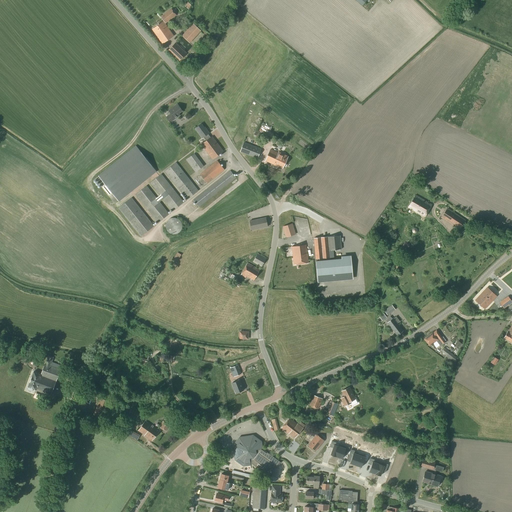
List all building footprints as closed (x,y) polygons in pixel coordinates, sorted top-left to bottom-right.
[(165,24),(176,15),(171,9),(160,17),(165,24)] [(162,44),(173,36),(163,22),(152,29),(162,44)] [(190,42),(200,31),(194,26),(184,37),(190,42)] [(179,61),(187,53),(176,43),(168,51),(179,61)] [(170,122),(178,117),(176,115),(182,111),(177,104),(169,111),(171,114),(166,117),(170,122)] [(205,130),(201,124),(195,129),(202,138),(203,137),(206,141),(201,144),(212,160),(223,151),(212,136),(210,138),(208,134),(209,133),(206,129),(205,130)] [(257,159),(261,149),(244,142),(240,152),(257,159)] [(136,146),(98,176),(119,201),(156,172),(136,146)] [(278,153),(270,150),(265,161),(282,169),(288,157),(279,152),(278,153)] [(195,173),(204,166),(194,154),(186,160),(195,173)] [(207,184),(224,170),(217,160),(199,174),(207,184)] [(187,200),(198,191),(176,162),(164,171),(187,200)] [(199,208),(236,178),(230,171),(193,200),(199,208)] [(172,211),(184,202),(161,174),(150,183),(172,211)] [(158,223),(169,214),(147,186),(135,195),(158,223)] [(429,204),(427,203),(428,203),(415,195),(408,208),(411,209),(411,208),(414,210),(413,210),(425,217),(432,205),(429,204)] [(140,236),(154,226),(131,198),(118,208),(140,236)] [(459,230),(466,220),(447,208),(441,218),(459,230)] [(174,234),(175,234),(176,234),(177,234),(178,233),(179,233),(180,232),(180,231),(181,229),(182,228),(182,227),(182,226),(182,225),(182,224),(181,223),(181,222),(180,221),(180,220),(179,220),(178,219),(177,219),(176,218),(175,218),(173,218),(172,218),(171,219),(169,219),(168,220),(167,221),(167,222),(166,223),(166,224),(165,225),(166,227),(166,228),(166,229),(166,230),(167,230),(167,231),(167,232),(168,232),(169,233),(170,233),(171,234),(172,234),(174,234)] [(249,222),(251,231),(267,227),(266,221),(265,221),(265,218),(249,222)] [(286,237),(295,234),(292,224),(283,226),(286,237)] [(329,252),(329,251),(341,249),(340,236),(328,237),(314,238),(316,259),(333,257),(333,251),(329,252)] [(294,265),(308,263),(306,245),(291,247),(294,265)] [(261,267),(266,258),(257,253),(252,262),(261,267)] [(342,259),(316,261),(318,281),(352,278),(351,257),(342,258),(342,259)] [(254,281),(260,270),(247,263),(241,275),(245,278),(246,276),(254,281)] [(482,297),(479,300),(484,305),(487,301),(488,302),(490,301),(489,299),(492,296),(487,291),(484,295),(483,294),(481,296),(482,297)] [(504,309),(511,302),(511,301),(508,296),(499,303),(504,309)] [(387,315),(395,310),(392,305),(384,311),(387,315)] [(390,320),(388,318),(385,320),(387,323),(397,336),(403,331),(397,323),(400,321),(396,316),(393,318),(390,320)] [(442,337),(436,330),(432,333),(424,339),(429,346),(436,341),(440,346),(445,342),(445,341),(446,341),(443,337),(442,337)] [(451,365),(457,357),(444,348),(441,352),(446,355),(443,359),(451,365)] [(58,375),(62,366),(52,362),(53,358),(48,356),(46,360),(41,374),(33,372),(28,387),(27,390),(32,392),(33,389),(35,390),(36,389),(51,394),(58,375)] [(238,365),(230,368),(233,377),(241,373),(238,365)] [(236,394),(244,390),(239,380),(231,383),(236,394)] [(75,388),(70,401),(85,407),(90,397),(82,393),(83,391),(75,388)] [(344,407),(351,403),(351,401),(355,399),(349,388),(342,391),(344,396),(340,398),(344,407)] [(318,410),(322,399),(313,395),(309,406),(318,410)] [(333,417),(338,405),(332,402),(327,414),(333,417)] [(133,407),(130,411),(128,416),(136,420),(138,415),(141,410),(133,407)] [(296,423),(289,418),(281,428),(294,439),(302,428),(303,428),(305,425),(298,420),(296,423)] [(151,441),(154,437),(159,431),(145,421),(142,425),(138,431),(144,435),(144,436),(149,440),(148,441),(150,443),(151,441)] [(166,431),(168,428),(170,425),(163,421),(159,427),(166,431)] [(317,435),(308,445),(315,450),(323,441),(317,435)] [(266,454),(260,449),(262,449),(261,442),(253,436),(239,438),(233,446),(235,460),(243,466),(250,465),(250,463),(256,467),(255,468),(269,479),(269,478),(268,477),(279,462),(281,463),(267,452),(266,454)] [(341,446),(334,443),(331,454),(337,456),(341,446)] [(341,446),(337,456),(344,458),(347,448),(341,446)] [(361,454),(355,452),(351,462),(358,465),(361,454)] [(361,454),(358,465),(364,467),(368,456),(361,454)] [(433,470),(435,463),(423,459),(421,466),(433,470)] [(372,471),(378,473),(382,462),(375,460),(372,471)] [(382,462),(378,473),(385,475),(388,464),(382,462)] [(233,474),(244,477),(244,476),(257,480),(258,477),(232,470),(232,473),(233,474)] [(437,487),(440,476),(425,472),(422,481),(430,484),(430,485),(437,487)] [(228,483),(228,480),(227,479),(228,476),(221,474),(219,481),(228,483)] [(318,487),(319,477),(311,476),(311,477),(307,477),(306,483),(314,484),(313,486),(314,486),(313,489),(318,489),(318,487)] [(219,481),(218,488),(225,489),(227,489),(229,483),(228,483),(219,481)] [(281,503),(281,500),(282,500),(283,500),(283,499),(283,498),(283,497),(282,497),(282,496),(282,494),(280,494),(280,486),(272,485),(271,493),(271,502),(281,503)] [(264,509),(266,492),(266,487),(253,486),(253,492),(252,508),(264,509)] [(331,490),(328,490),(322,489),(321,489),(321,494),(326,495),(325,497),(330,497),(331,495),(331,490)] [(348,500),(355,501),(356,494),(352,493),(352,491),(339,490),(338,500),(348,501),(348,500)] [(224,495),(216,493),(214,501),(222,503),(223,500),(228,501),(229,496),(224,495)] [(355,504),(355,501),(348,500),(348,501),(348,504),(351,504),(351,511),(354,511),(358,511),(359,504),(355,504)]
